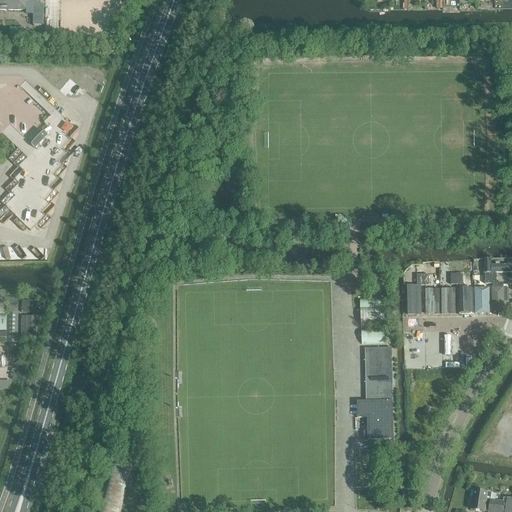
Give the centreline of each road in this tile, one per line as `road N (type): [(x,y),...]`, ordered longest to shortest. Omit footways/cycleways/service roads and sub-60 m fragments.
road 1 (primary): [(30,465),(124,140),(174,0)]
road 2 (unclassified): [(427,511),(460,418),(511,334)]
